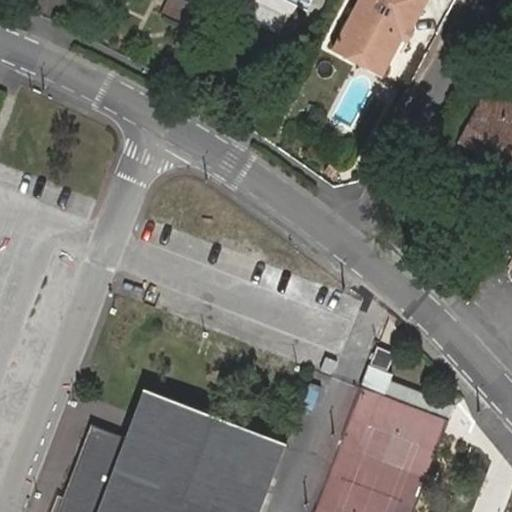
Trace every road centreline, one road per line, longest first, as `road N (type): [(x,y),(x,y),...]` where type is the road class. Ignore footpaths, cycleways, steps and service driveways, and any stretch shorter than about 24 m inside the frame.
road 1 (tertiary): [(342,239),(162,119),(0,44)]
road 2 (residential): [(342,239),(381,189),(482,0)]
road 3 (tertiary): [(511,407),(433,320),(342,239)]
